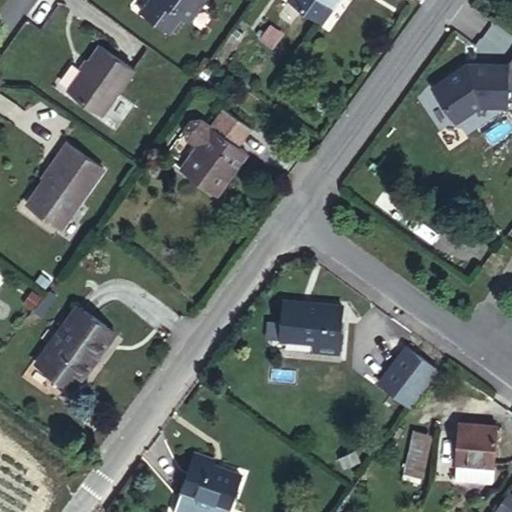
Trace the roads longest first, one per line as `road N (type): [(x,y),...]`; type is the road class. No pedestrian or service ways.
road 1 (unclassified): [(293,218),(77,511)]
road 2 (unclassified): [(452,0),(293,218)]
road 3 (residential): [(293,218),(511,369)]
